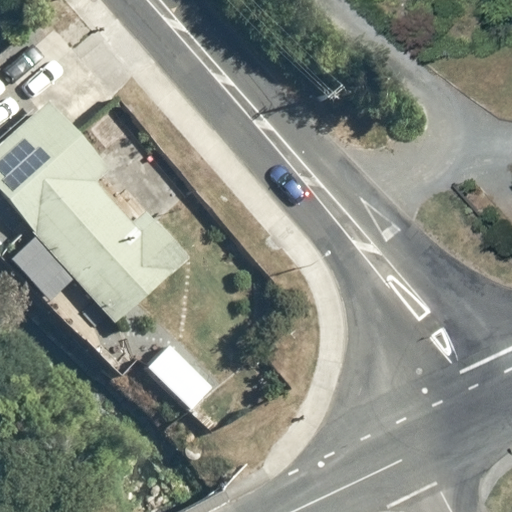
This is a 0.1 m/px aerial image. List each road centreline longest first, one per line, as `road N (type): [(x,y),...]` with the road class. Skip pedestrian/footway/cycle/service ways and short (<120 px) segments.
road 1 (tertiary): [(155,0),(464,371),(488,419)]
road 2 (tertiary): [(296,511),(422,450)]
